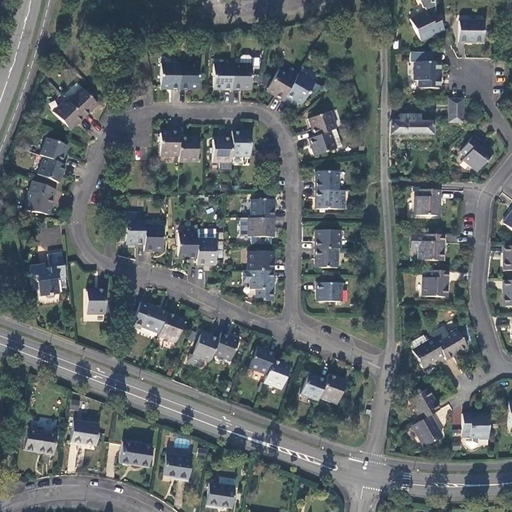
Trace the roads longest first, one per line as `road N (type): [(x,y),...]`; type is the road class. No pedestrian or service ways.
road 1 (tertiary): [(0,339),(369,475)]
road 2 (residential): [(289,331),(107,263),(84,244),(78,217),(91,172),(111,138),(153,107)]
road 3 (unclassified): [(383,0),(388,373)]
road 4 (residential): [(153,107),(251,110),(277,128),(291,191),(289,331)]
road 5 (residential): [(501,367),(477,288),(486,197),(511,164)]
road 6 (unclassified): [(142,511),(83,492),(28,496),(0,509)]
road 7 (tertiary): [(369,475),(406,483),(511,481)]
